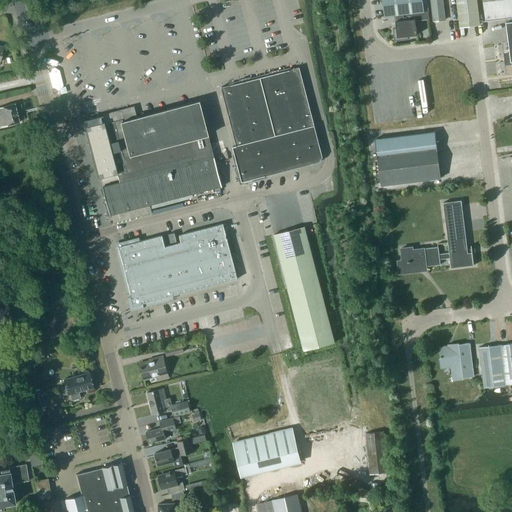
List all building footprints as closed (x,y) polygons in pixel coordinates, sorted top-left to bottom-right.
[(381,0),(384,16),(398,15),(398,21),(395,21),(396,28),(394,28),(395,39),(408,38),(408,36),(417,35),(414,13),(424,12),(422,0),(381,0)] [(442,0),(430,0),(433,21),(445,19),(442,0)] [(476,0),(456,0),(460,27),(480,24),(476,0)] [(511,61),(511,62),(511,0),(482,0),(485,21),(505,18),(510,53),(506,53),(507,62),(511,61)] [(260,78),(276,135),(313,125),(300,68),(260,78)] [(221,87),(236,146),(276,135),(260,78),(221,87)] [(119,180),(214,156),(213,154),(213,152),(200,101),(136,118),(131,119),(130,117),(124,119),(122,111),(103,116),(103,115),(94,118),(85,120),(100,178),(118,173),(118,176),(119,180)] [(0,123),(1,127),(7,125),(19,122),(14,103),(3,106),(0,107),(0,123)] [(232,147),(241,182),(319,162),(322,158),(313,125),(276,135),(255,141),(236,146),(232,147)] [(435,132),(375,139),(381,185),(441,178),(435,132)] [(214,156),(119,180),(120,182),(103,187),(110,216),(150,205),(213,189),(214,192),(221,190),(220,187),(222,187),(214,158),(214,156)] [(412,247),(401,248),(402,261),(407,260),(408,270),(416,269),(418,267),(418,265),(421,265),(423,267),(426,266),(440,264),(440,259),(450,258),(451,267),(450,267),(450,268),(474,265),(472,252),(467,253),(467,249),(461,200),(443,203),(449,253),(439,254),(438,247),(412,250),(412,247)] [(152,214),(150,205),(110,216),(112,224),(152,214)] [(136,242),(118,247),(119,248),(134,305),(168,296),(168,297),(237,278),(223,223),(179,235),(181,242),(165,247),(162,235),(136,242)] [(335,342),(305,226),(274,234),(303,347),(303,348),(304,350),(335,342)] [(177,241),(174,233),(168,234),(171,243),(177,241)] [(439,347),(441,364),(456,362),(458,379),(473,377),(469,343),(454,345),(454,346),(449,347),(449,346),(439,347)] [(491,345),(479,347),(484,387),(511,383),(511,343),(491,346),(491,345)] [(165,349),(167,357),(184,352),(181,344),(165,349)] [(140,363),(144,379),(156,376),(158,381),(168,378),(164,361),(166,360),(165,356),(140,363)] [(89,373),(63,379),(65,387),(57,389),(59,396),(67,394),(70,394),(71,400),(80,397),(78,391),(92,387),(89,373)] [(153,415),(165,412),(173,410),(171,404),(170,397),(166,398),(163,388),(159,389),(147,392),(153,415)] [(26,392),(31,410),(45,406),(42,395),(38,396),(36,389),(26,392)] [(187,400),(171,404),(173,410),(174,415),(190,411),(187,400)] [(192,414),(194,422),(201,420),(199,412),(192,414)] [(163,427),(146,432),(149,443),(166,439),(164,432),(177,428),(176,424),(181,423),(180,416),(161,421),(163,427)] [(233,443),(240,475),(300,461),(292,429),(233,443)] [(388,472),(383,431),(365,433),(370,474),(388,472)] [(206,441),(205,435),(190,439),(192,445),(206,441)] [(171,449),(154,453),(157,465),(174,461),(173,456),(180,454),(180,455),(192,452),(189,439),(179,441),(181,447),(171,449)] [(25,456),(30,480),(33,479),(31,466),(42,464),(40,454),(25,456)] [(212,458),(190,464),(185,465),(187,473),(192,472),(191,468),(213,462),(212,458)] [(85,511),(133,511),(129,494),(129,495),(127,486),(121,462),(76,474),(81,495),(85,511)] [(0,511),(5,511),(4,510),(3,508),(4,508),(4,507),(3,507),(3,505),(4,505),(4,504),(13,503),(15,503),(14,501),(13,494),(17,493),(17,492),(15,484),(22,483),(22,482),(22,481),(28,480),(25,463),(8,466),(8,468),(0,470),(1,473),(0,473),(0,511)] [(158,476),(161,489),(167,487),(169,494),(184,490),(182,483),(178,484),(176,476),(187,474),(185,467),(169,471),(170,473),(158,476)] [(58,511),(56,498),(51,499),(47,478),(35,481),(37,496),(39,511),(58,511)] [(187,489),(208,484),(207,480),(186,486),(187,489)] [(367,497),(367,490),(365,489),(357,486),(358,497),(367,497)] [(171,494),(173,500),(185,497),(183,491),(171,494)] [(301,511),(297,494),(257,504),(258,511),(301,511)] [(68,511),(85,511),(81,495),(65,499),(65,500),(67,509),(68,511)] [(175,511),(175,503),(158,504),(158,511),(175,511)]
